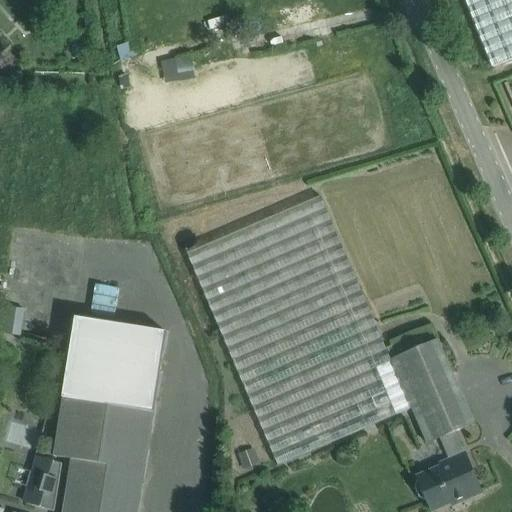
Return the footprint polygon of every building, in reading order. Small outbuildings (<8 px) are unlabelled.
[(511,0),(465,0),(493,68),(511,60),(511,0)] [(217,20),(236,19),(235,5),(216,6),(217,20)] [(182,76),(199,74),(197,59),(180,61),(182,76)] [(321,197),(187,254),(278,467),(412,409),(427,444),(440,439),(449,461),(442,464),(441,467),(417,477),(418,480),(415,488),(419,498),(427,501),(431,511),(432,511),(453,503),(457,504),(481,494),(455,432),(474,424),(438,341),(391,361),(321,197)] [(152,412),(164,334),(73,320),(61,398),(152,412)] [(52,457),(73,461),(64,511),(136,511),(152,412),(61,398),(52,457)] [(251,476),(268,470),(262,452),(245,458),(251,476)] [(54,511),(61,466),(39,461),(28,506),(54,511)]
